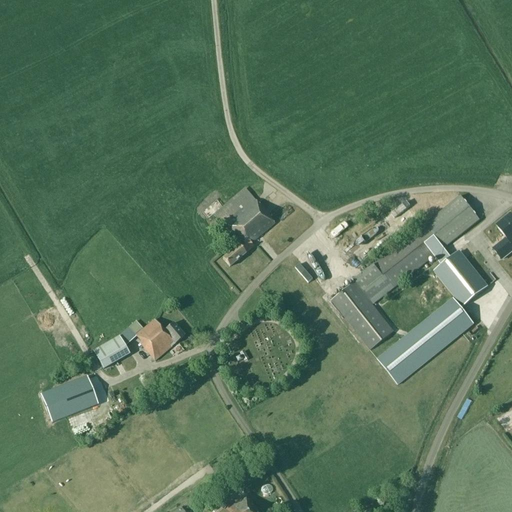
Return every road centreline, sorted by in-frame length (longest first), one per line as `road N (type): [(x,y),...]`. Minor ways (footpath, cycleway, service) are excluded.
road 1 (unclassified): [(298,511),(212,369),(213,342),(232,311),(302,237),(339,211),(440,188),(511,197)]
road 2 (unclassified): [(414,511),(440,435),(511,302)]
